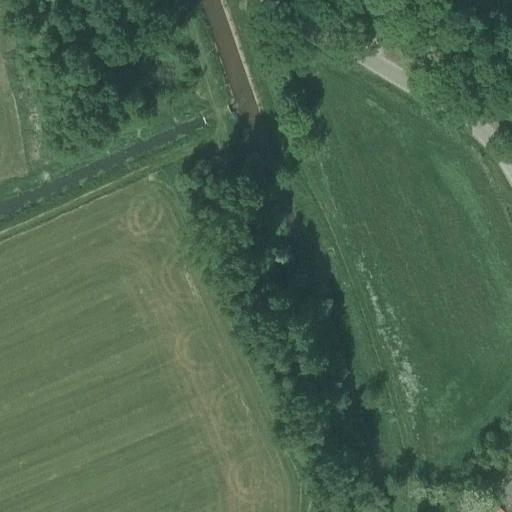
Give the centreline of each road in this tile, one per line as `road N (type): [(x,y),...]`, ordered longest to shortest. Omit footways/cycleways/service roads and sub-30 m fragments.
road 1 (unclassified): [(511,161),(479,128),(267,0)]
road 2 (track): [(0,239),(230,133)]
